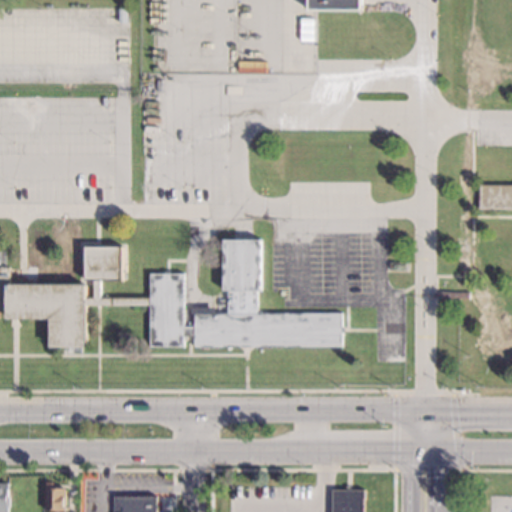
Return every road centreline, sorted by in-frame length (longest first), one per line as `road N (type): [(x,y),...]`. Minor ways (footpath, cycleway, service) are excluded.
road 1 (primary): [(511,406),(0,408)]
road 2 (primary): [(0,454),(441,454)]
